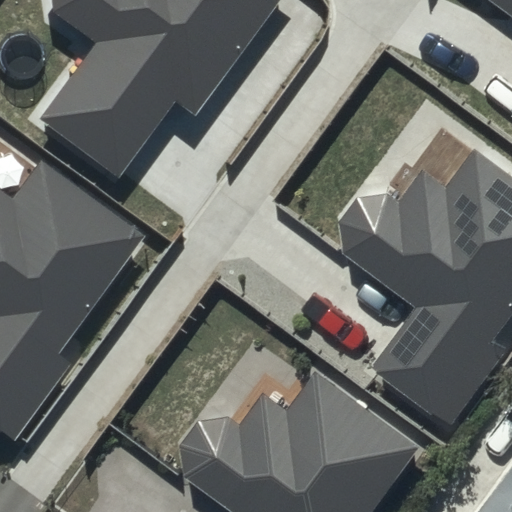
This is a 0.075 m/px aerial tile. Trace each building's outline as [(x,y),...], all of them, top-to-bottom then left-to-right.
[(262,0),(52,0),(89,27),(31,107),(107,163),(166,85),(187,100),(262,0)] [(284,3),(252,46),(307,88),(339,45),(284,3)] [(511,304),(511,156),(478,132),(450,169),(425,151),(398,186),(390,180),(358,183),(339,209),(344,236),(422,294),(375,358),(454,416),(506,346),(490,334),(511,304)] [(140,227),(35,149),(7,186),(0,181),(0,425),(11,433),(63,363),(47,352),(140,227)] [(245,347),(217,326),(186,368),(214,389),(245,347)] [(366,511),(423,437),(318,359),(290,397),(264,378),(238,413),(230,407),(197,411),(179,437),(183,463),(249,511),(366,511)] [(132,511),(157,477),(120,451),(82,506),(91,511),(132,511)] [(511,511),(511,457),(473,511),(511,511)]
